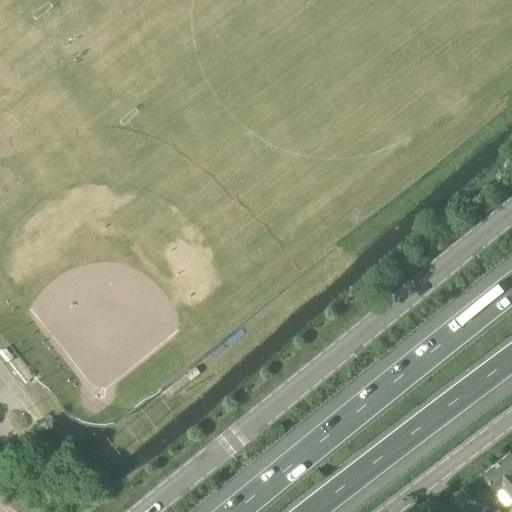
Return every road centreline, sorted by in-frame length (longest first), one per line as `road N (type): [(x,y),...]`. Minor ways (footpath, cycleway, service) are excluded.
road 1 (tertiary): [(145,511),(511,213)]
road 2 (motorway): [(511,287),(233,511)]
road 3 (motorway): [(314,511),(511,360)]
road 4 (unclassified): [(395,511),(511,421)]
